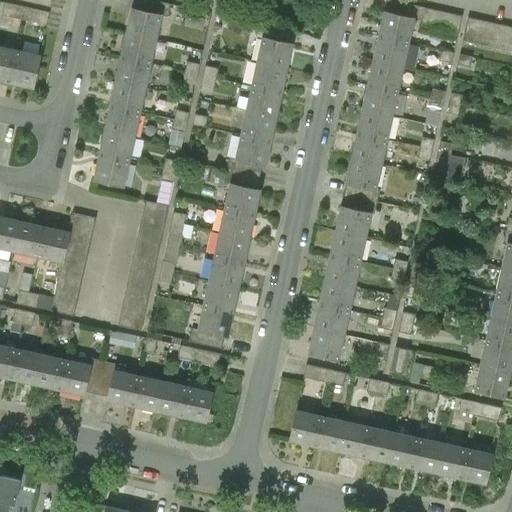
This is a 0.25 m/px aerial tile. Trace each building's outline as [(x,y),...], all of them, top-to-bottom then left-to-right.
[(153,0),(136,0),(135,8),(131,7),(125,33),(156,39),(161,15),(167,16),(170,4),(153,0)] [(422,21),(425,8),(388,0),(387,0),(385,12),(384,12),(380,26),(410,33),(413,19),(422,21)] [(22,18),(25,6),(4,1),(1,14),(22,18)] [(25,6),(22,18),(46,24),(49,11),(25,6)] [(432,34),(437,11),(425,8),(422,21),(420,31),(432,34)] [(445,37),(450,14),(437,11),(432,34),(445,37)] [(457,40),(462,16),(450,14),(445,37),(457,40)] [(474,43),(479,20),(467,17),(462,40),(474,43)] [(487,46),(492,23),(479,20),(474,43),(487,46)] [(256,36),(262,37),(257,61),(287,68),(292,44),(289,43),(291,31),(291,30),(259,23),(256,36)] [(499,48),(504,25),(492,23),(487,46),(499,48)] [(511,51),(511,45),(511,27),(504,25),(499,48),(511,51)] [(375,52),(405,59),(410,33),(380,26),(375,52)] [(120,57),(151,63),(156,39),(125,33),(120,57)] [(0,80),(8,82),(15,49),(0,45),(0,80)] [(473,51),(460,48),(457,64),(470,67),(473,51)] [(15,49),(8,82),(33,87),(40,55),(15,49)] [(441,50),(438,60),(452,63),(454,53),(441,50)] [(369,78),(399,84),(405,59),(375,52),(369,78)] [(115,81),(145,88),(151,63),(120,57),(115,81)] [(200,64),(187,61),(184,71),(197,74),(200,64)] [(287,68),(257,61),(251,86),(281,93),(287,68)] [(218,68),(205,65),(202,80),(215,83),(218,68)] [(182,81),(195,84),(197,74),(184,71),(182,81)] [(363,104),(393,110),(399,84),(369,78),(363,104)] [(200,86),(214,88),(215,83),(202,80),(200,86)] [(109,105),(140,112),(145,88),(115,81),(109,105)] [(281,93),(251,86),(246,110),(276,117),(281,93)] [(432,88),(428,109),(441,111),(446,91),(432,88)] [(459,115),(464,95),(451,92),(446,113),(459,115)] [(357,129),(387,136),(393,110),(363,104),(357,129)] [(104,130),(135,136),(140,112),(109,105),(104,130)] [(189,112),(176,109),(174,119),(187,122),(189,112)] [(276,117),(246,110),(240,135),(270,142),(276,117)] [(205,127),(207,116),(194,114),(192,124),(205,127)] [(171,130),(185,133),(187,122),(174,119),(171,130)] [(352,155),(382,162),(387,136),(357,129),(352,155)] [(99,154),(129,161),(135,136),(104,130),(99,154)] [(270,142),(240,135),(235,158),(230,157),(227,169),(259,176),(262,165),(265,166),(270,142)] [(422,137),(417,157),(430,160),(435,139),(422,137)] [(449,164),(453,143),(440,140),(435,161),(449,164)] [(204,150),(189,147),(186,159),(200,163),(204,150)] [(129,161),(99,154),(93,179),(124,186),(129,161)] [(382,162),(352,155),(346,182),(343,194),(377,201),(379,189),(376,189),(382,162)] [(179,161),(165,158),(163,168),(176,171),(179,161)] [(161,178),(174,181),(176,171),(163,168),(161,178)] [(259,176),(227,169),(224,182),(230,183),(225,208),(255,214),(260,190),(256,189),(259,176)] [(335,230),(365,237),(371,212),(374,213),(377,201),(343,194),(335,230)] [(142,216),(165,221),(169,206),(145,201),(142,216)] [(255,214),(225,208),(219,232),(249,239),(255,214)] [(186,214),(173,211),(171,222),(184,225),(186,214)] [(70,226),(93,231),(95,218),(73,212),(70,226)] [(0,247),(12,251),(19,220),(0,215),(0,247)] [(139,228),(163,233),(165,221),(142,216),(139,228)] [(511,216),(511,218),(508,218),(507,224),(498,222),(497,228),(506,230),(506,229),(511,230),(511,216)] [(37,256),(44,226),(19,220),(12,251),(37,256)] [(182,234),(184,225),(171,222),(169,232),(182,234)] [(64,250),(67,238),(68,231),(44,226),(37,256),(62,262),(64,250)] [(67,238),(90,243),(93,231),(70,226),(68,231),(67,238)] [(137,240),(160,245),(163,233),(139,228),(137,240)] [(501,267),(511,269),(511,230),(506,229),(506,230),(503,241),(507,242),(501,267)] [(329,254),(360,261),(365,237),(335,230),(329,254)] [(249,239),(219,232),(214,256),(244,263),(249,239)] [(64,250),(87,255),(90,243),(67,238),(64,250)] [(134,252),(157,258),(160,245),(137,240),(134,252)] [(62,262),(84,267),(87,255),(64,250),(62,262)] [(131,265),(154,270),(157,258),(134,252),(131,265)] [(324,279),(354,285),(360,261),(329,254),(324,279)] [(244,263),(214,256),(208,281),(239,287),(244,263)] [(408,261),(395,259),(392,268),(406,271),(408,261)] [(162,260),(160,271),(173,274),(175,262),(162,260)] [(59,274),(82,279),(84,267),(62,262),(59,274)] [(426,266),(413,263),(410,272),(424,275),(426,266)] [(129,277),(152,282),(154,270),(131,265),(129,277)] [(496,291),(511,294),(511,269),(501,267),(496,291)] [(390,279),(403,282),(406,271),(392,268),(390,279)] [(158,280),(171,283),(173,274),(160,271),(158,280)] [(408,283),(422,286),(424,275),(410,272),(408,283)] [(27,291),(29,292),(33,275),(23,273),(19,290),(27,291)] [(56,286),(79,291),(82,279),(59,274),(56,286)] [(126,289),(149,294),(152,282),(129,277),(126,289)] [(319,303),(349,310),(354,285),(324,279),(319,303)] [(239,287),(208,281),(203,305),(233,312),(239,287)] [(53,298),(76,303),(79,291),(56,286),(53,298)] [(149,294),(126,289),(123,302),(146,306),(149,294)] [(19,290),(16,302),(26,305),(29,292),(27,291),(19,290)] [(490,315),(511,320),(511,294),(496,291),(490,315)] [(36,307),(39,294),(29,292),(26,305),(36,307)] [(76,303),(53,298),(51,310),(73,316),(76,303)] [(121,313),(144,318),(146,306),(123,302),(121,313)] [(313,327),(344,334),(349,310),(319,303),(313,327)] [(233,312),(203,305),(197,329),(192,328),(189,341),(222,348),(225,336),(228,336),(233,312)] [(397,310),(384,307),(382,317),(395,320),(397,310)] [(15,308),(12,321),(22,323),(25,311),(15,308)] [(32,325),(35,313),(25,311),(22,323),(32,325)] [(415,314),(402,311),(400,321),(413,324),(415,314)] [(144,318),(121,313),(118,325),(141,330),(144,318)] [(485,340),(511,345),(511,320),(490,315),(485,340)] [(379,327),(393,330),(395,320),(382,317),(379,327)] [(59,332),(70,334),(72,321),(62,319),(59,332)] [(397,331),(411,334),(413,324),(400,321),(397,331)] [(344,334),(313,327),(308,352),(338,359),(344,334)] [(122,332),(117,330),(113,330),(110,341),(119,343),(122,332)] [(143,350),(154,353),(157,339),(146,337),(143,350)] [(479,364),(509,370),(511,358),(511,345),(485,340),(479,364)] [(376,341),(374,352),(387,355),(390,344),(376,341)] [(0,376),(10,378),(17,348),(0,344),(0,376)] [(180,344),(177,357),(179,358),(179,362),(186,363),(187,360),(193,361),(196,348),(180,344)] [(394,346),(389,370),(403,374),(408,349),(394,346)] [(34,384),(41,354),(17,348),(10,378),(34,384)] [(217,366),(220,353),(196,348),(193,361),(217,366)] [(58,389),(65,359),(41,354),(34,384),(58,389)] [(65,359),(58,389),(83,395),(84,391),(96,394),(104,361),(92,358),(90,365),(65,359)] [(132,405),(139,375),(114,370),(116,363),(104,361),(96,394),(108,397),(107,399),(132,405)] [(423,364),(415,363),(410,382),(418,384),(420,377),(431,380),(434,367),(423,364)] [(306,364),(303,377),(328,382),(331,369),(306,364)] [(509,370),(479,364),(474,389),(504,395),(509,370)] [(343,386),(346,373),(331,369),(328,382),(343,386)] [(156,410),(163,381),(139,375),(132,405),(156,410)] [(369,378),(366,391),(377,393),(380,380),(369,378)] [(387,395),(389,382),(380,380),(377,393),(387,395)] [(181,416),(187,386),(163,381),(156,410),(181,416)] [(187,386),(181,416),(205,421),(212,391),(187,386)] [(417,388),(414,402),(425,404),(428,391),(417,388)] [(435,406),(438,393),(428,391),(425,404),(435,406)] [(474,414),(477,401),(461,398),(458,411),(474,414)] [(477,401),(474,414),(498,420),(501,407),(477,401)] [(314,445),(321,415),(296,409),(289,439),(314,445)] [(338,450),(345,420),(321,415),(314,445),(338,450)] [(363,456),(369,426),(345,420),(338,450),(363,456)] [(387,461),(394,431),(369,426),(363,456),(387,461)] [(411,466),(418,436),(394,431),(387,461),(411,466)] [(436,472),(442,442),(418,436),(411,466),(436,472)] [(460,477),(467,447),(442,442),(436,472),(460,477)] [(467,447),(460,477),(485,483),(492,453),(467,447)] [(0,502),(14,505),(20,479),(0,474),(0,502)]
